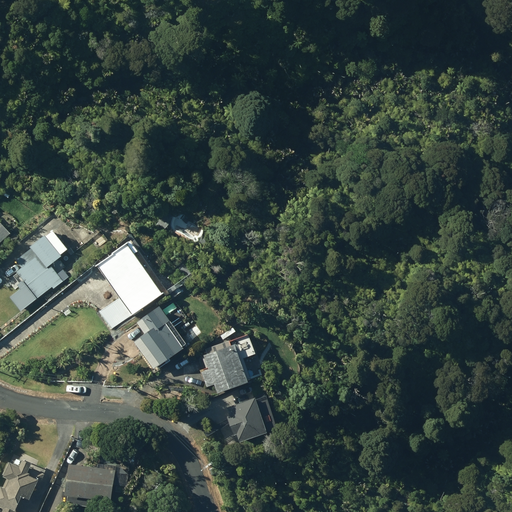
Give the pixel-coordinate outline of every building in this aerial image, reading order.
[(160,211),(160,228),(166,228),(170,223),(170,211),(160,211)] [(20,270),(40,296),(55,285),(56,287),(71,275),(66,268),(60,273),(53,264),(65,255),(63,253),(71,248),(56,229),(17,258),(24,267),(20,270)] [(94,237),(101,246),(108,240),(102,232),(94,237)] [(8,240),(12,244),(19,237),(16,234),(8,240)] [(101,310),(113,327),(167,292),(133,241),(118,251),(118,252),(102,263),(124,296),(101,310)] [(138,340),(157,368),(188,347),(170,321),(173,319),(163,305),(140,321),(149,333),(138,340)] [(218,383),(222,392),(254,381),(245,358),(259,353),(252,332),(207,348),(209,353),(208,354),(213,367),(205,370),(211,385),(218,383)] [(242,433),(244,440),(273,430),(261,395),(231,406),(234,414),(231,415),(238,434),(242,433)] [(228,428),(220,430),(224,444),(233,442),(228,428)] [(23,511),(19,510),(27,495),(34,498),(38,487),(40,487),(46,473),(24,463),(23,465),(14,461),(7,475),(13,478),(10,487),(5,485),(0,494),(0,501),(7,505),(3,511),(23,511)] [(74,462),(69,494),(114,500),(119,469),(74,462)] [(386,503),(398,511),(414,511),(421,503),(398,486),(386,503)]
